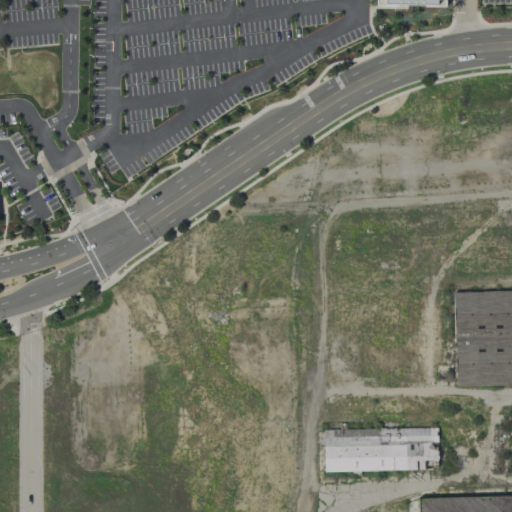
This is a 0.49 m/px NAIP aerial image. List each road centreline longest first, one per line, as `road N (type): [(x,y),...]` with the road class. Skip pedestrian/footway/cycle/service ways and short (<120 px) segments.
road 1 (secondary): [(113,243),(340,92),(405,64),(511,47)]
road 2 (residential): [(511,187),(316,212)]
